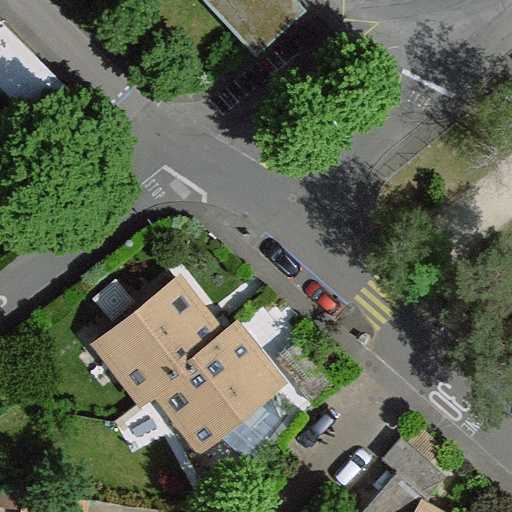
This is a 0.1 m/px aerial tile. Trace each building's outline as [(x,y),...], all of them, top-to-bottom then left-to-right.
[(277,0),(210,0),(241,33),(277,0)] [(3,22),(0,25),(0,82),(41,125),(74,92),(3,22)] [(218,340),(174,283),(102,339),(148,397),(162,386),(218,340)] [(218,340),(162,386),(205,442),(219,431),(270,391),(277,385),(232,329),(218,340)] [(303,341),(280,359),(316,406),(339,387),(303,341)] [(284,419),(270,391),(219,431),(249,459),(284,419)] [(401,473),(432,498),(451,476),(405,435),(386,457),(401,473)] [(428,511),(425,510),(432,498),(401,473),(364,511),(428,511)] [(88,511),(89,503),(29,494),(26,511),(88,511)]
